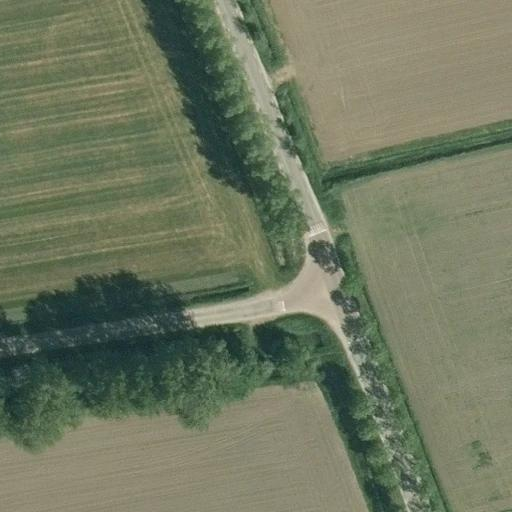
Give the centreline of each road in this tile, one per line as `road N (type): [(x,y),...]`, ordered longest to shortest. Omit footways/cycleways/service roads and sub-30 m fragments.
road 1 (unclassified): [(0,347),(339,295)]
road 2 (tertiary): [(339,295),(223,0)]
road 3 (tertiary): [(422,511),(339,295)]
